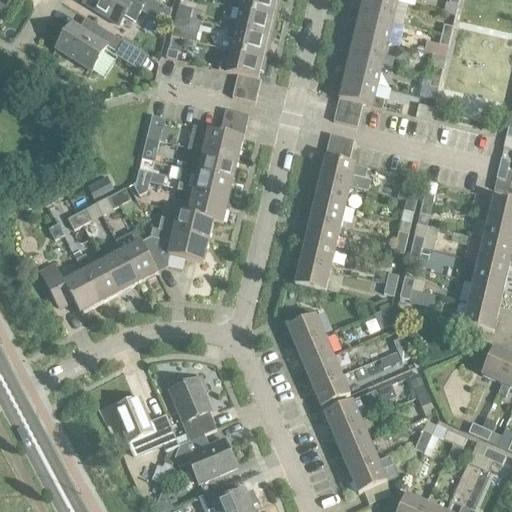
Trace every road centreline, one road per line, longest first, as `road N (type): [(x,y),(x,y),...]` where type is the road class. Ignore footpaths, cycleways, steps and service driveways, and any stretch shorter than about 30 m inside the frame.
road 1 (residential): [(237,338),(321,0)]
road 2 (residential): [(13,399),(146,334),(237,338)]
road 3 (residential): [(310,511),(237,338)]
road 4 (primary): [(74,511),(13,399)]
